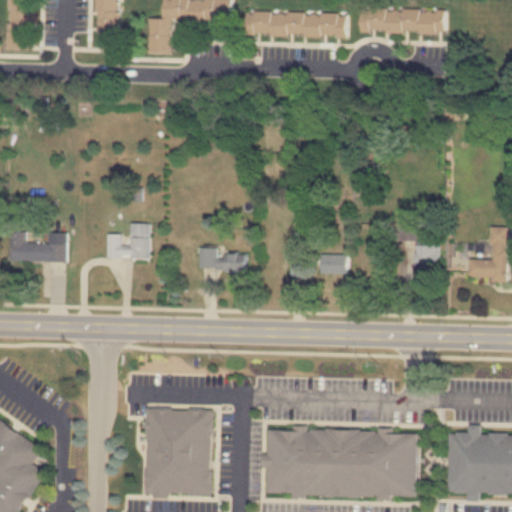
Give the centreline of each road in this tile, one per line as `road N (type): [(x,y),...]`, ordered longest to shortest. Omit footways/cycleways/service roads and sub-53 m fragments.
road 1 (tertiary): [(511,336),(0,323)]
road 2 (residential): [(0,69),(448,68)]
road 3 (residential): [(96,326),(93,511)]
